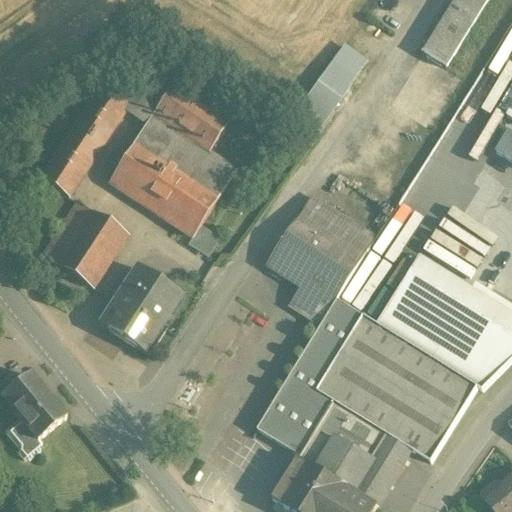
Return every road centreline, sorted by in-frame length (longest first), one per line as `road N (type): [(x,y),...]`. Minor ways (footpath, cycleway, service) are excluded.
road 1 (unclassified): [(121,439),(432,0)]
road 2 (tertiary): [(0,283),(121,439)]
road 3 (residential): [(511,396),(443,475),(423,511)]
